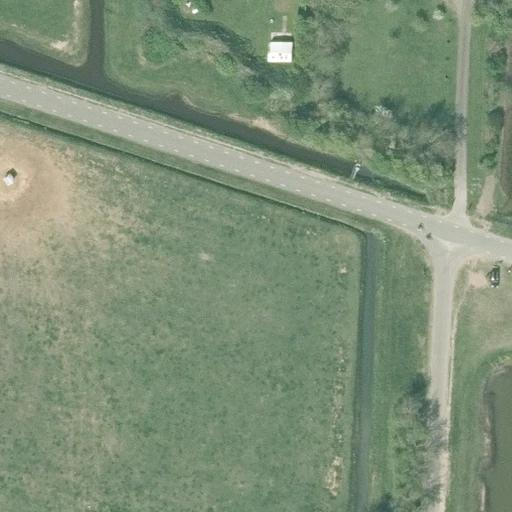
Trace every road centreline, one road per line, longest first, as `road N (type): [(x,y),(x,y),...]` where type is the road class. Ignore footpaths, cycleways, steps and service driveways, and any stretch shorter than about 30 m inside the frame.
road 1 (tertiary): [(447,237),(0,89)]
road 2 (unclassified): [(433,511),(447,237)]
